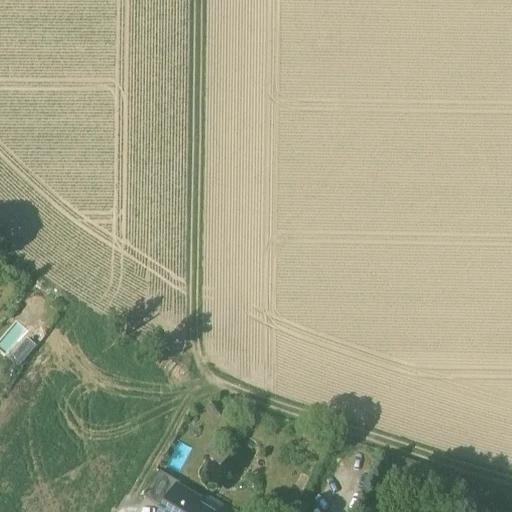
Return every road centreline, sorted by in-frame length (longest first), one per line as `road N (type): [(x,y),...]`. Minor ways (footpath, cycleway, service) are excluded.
road 1 (track): [(198,0),(194,388)]
road 2 (track): [(194,388),(399,458),(511,482)]
road 3 (track): [(194,388),(132,499)]
